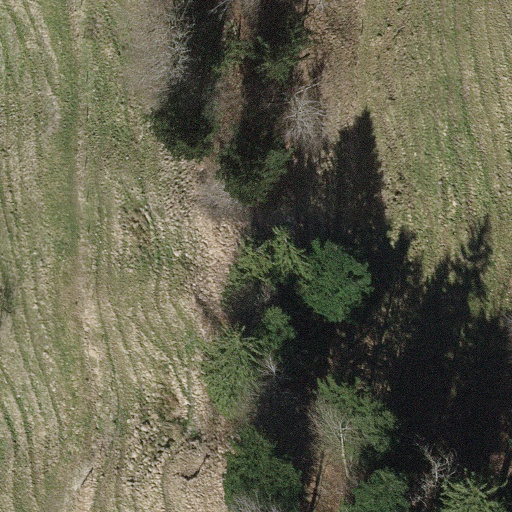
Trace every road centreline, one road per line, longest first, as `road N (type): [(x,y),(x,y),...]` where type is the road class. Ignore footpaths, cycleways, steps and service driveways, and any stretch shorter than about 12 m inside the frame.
road 1 (track): [(60,0),(77,143),(60,511)]
road 2 (track): [(370,0),(330,426)]
